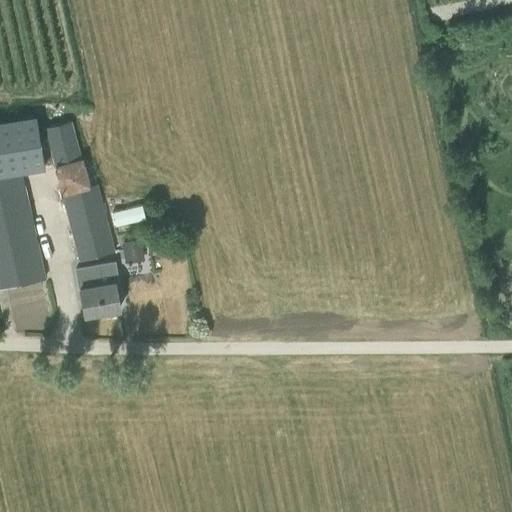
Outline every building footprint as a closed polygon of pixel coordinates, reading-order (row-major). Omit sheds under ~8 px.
[(35,117),(0,122),(0,174),(44,168),(35,117)] [(71,121),(45,128),(54,165),(53,165),(61,195),(78,261),(115,251),(97,183),(90,185),(83,158),(81,158),(71,121)] [(0,289),(49,280),(28,175),(0,180),(0,289)] [(114,223),(149,220),(148,205),(113,208),(114,223)] [(124,264),(144,261),(140,240),(121,243),(124,264)] [(110,262),(75,269),(84,315),(119,309),(110,262)]
